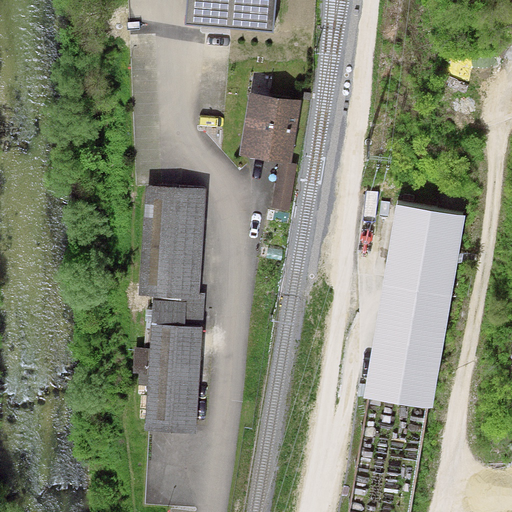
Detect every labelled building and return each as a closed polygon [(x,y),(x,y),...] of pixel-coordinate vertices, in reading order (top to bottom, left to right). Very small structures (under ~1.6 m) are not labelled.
[(279,0),(193,0),(192,21),(276,28),(279,0)] [(301,100),(249,92),(240,154),(292,162),(301,100)] [(296,165),(278,162),(271,207),(289,210),(296,165)] [(207,189),(146,185),(139,294),(154,295),(145,430),(196,434),(205,292),(200,292),(207,189)] [(465,215),(397,204),(383,285),(451,297),(465,215)] [(451,297),(383,285),(363,397),(432,409),(451,297)]
